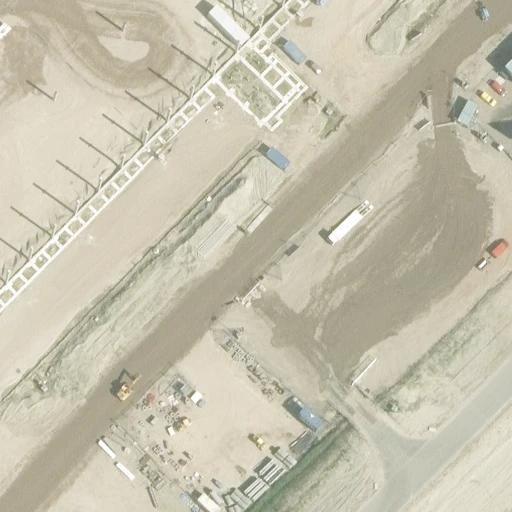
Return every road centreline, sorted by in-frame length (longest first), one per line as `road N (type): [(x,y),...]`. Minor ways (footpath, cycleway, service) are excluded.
road 1 (unclassified): [(511,326),(327,511)]
road 2 (unclassified): [(419,511),(511,419)]
